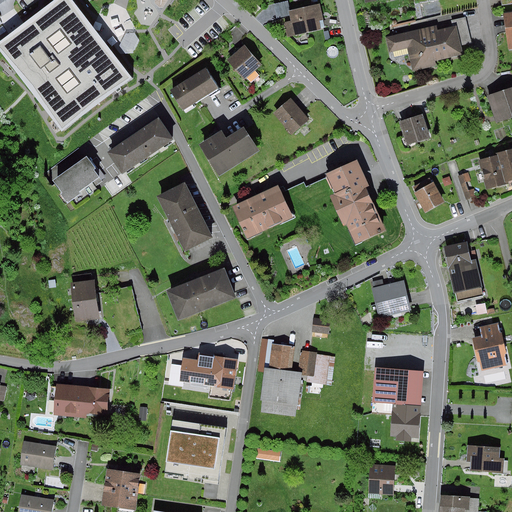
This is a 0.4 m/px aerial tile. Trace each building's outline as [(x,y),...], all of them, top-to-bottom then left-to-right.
[(132,80),(71,0),(56,0),(0,40),(0,50),(62,132),(132,80)] [(300,34),(331,28),(327,4),(295,10),(300,34)] [(417,67),(469,55),(462,25),(443,30),(441,21),(390,34),(395,56),(413,52),(417,67)] [(253,47),(235,59),(249,79),(267,67),(253,47)] [(218,68),(184,91),(197,111),(232,89),(218,68)] [(511,89),(493,96),(502,123),(511,119),(511,89)] [(300,100),(282,114),(299,135),(316,121),(300,100)] [(414,146),(438,138),(430,114),(406,122),(414,146)] [(158,118),(107,153),(122,175),(173,140),(158,118)] [(234,132),(213,145),(232,176),(273,152),(259,129),(239,140),(234,132)] [(511,149),(497,154),(497,157),(505,183),(511,181),(511,149)] [(88,157),(51,184),(66,205),(103,178),(88,157)] [(479,162),(487,190),(505,185),(505,183),(497,157),(479,162)] [(357,160),(325,174),(334,194),(329,196),(343,226),(346,225),(356,245),(385,231),(365,188),(369,186),(357,160)] [(457,177),(466,202),(476,198),(467,173),(457,177)] [(415,189),(429,214),(448,203),(434,178),(415,189)] [(184,183),(156,196),(184,252),(212,238),(184,183)] [(277,186),(232,207),(247,240),(293,219),(277,186)] [(469,243),(444,249),(457,305),(482,299),(469,243)] [(224,269),(167,290),(177,320),(235,299),(224,269)] [(96,279),(70,282),(74,322),(100,320),(96,279)] [(404,280),(372,288),(379,319),(412,311),(404,280)] [(334,321),(318,319),(316,333),(332,335),(334,321)] [(497,323),(479,327),(481,336),(472,338),(477,364),(479,363),(481,372),(506,366),(504,355),(506,354),(502,333),(499,333),(497,323)] [(298,344),(267,339),(262,371),(271,372),(266,410),(300,415),(305,382),(306,374),(301,373),(294,372),(298,344)] [(303,353),(301,373),(306,374),(305,382),(334,386),(336,358),(303,353)] [(213,362),(183,359),(181,378),(208,380),(207,386),(235,389),(238,359),(213,357),(213,362)] [(430,373),(382,370),(379,410),(403,412),(401,441),(426,443),(430,373)] [(93,388),(55,384),(51,414),(90,419),(93,388)] [(110,390),(93,388),(90,419),(106,421),(110,390)] [(232,428),(178,419),(170,472),(224,480),(232,428)] [(64,447),(30,442),(27,464),(61,469),(64,447)] [(259,447),(258,457),(282,459),(283,449),(259,447)] [(505,448),(475,447),(474,461),(479,461),(478,471),(509,473),(510,462),(504,462),(505,448)] [(401,467),(377,465),(375,494),(399,495),(401,467)] [(150,476),(115,472),(111,505),(146,510),(150,476)] [(474,511),(476,499),(449,496),(447,511),(474,511)] [(59,511),(61,503),(27,497),(24,511),(59,511)]
